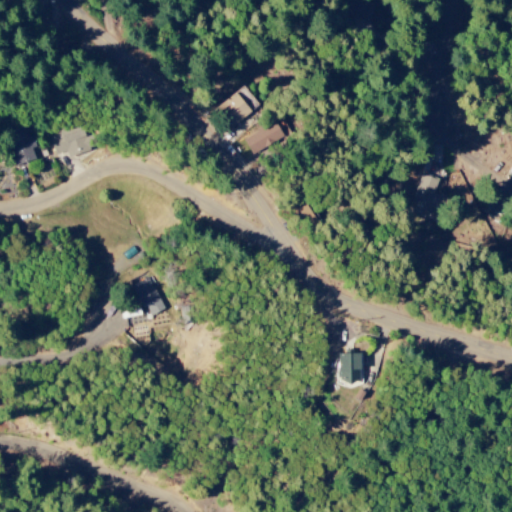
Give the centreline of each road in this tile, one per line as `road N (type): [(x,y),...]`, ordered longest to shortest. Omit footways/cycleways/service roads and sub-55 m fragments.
road 1 (residential): [(511,353),(339,293),(238,160),(75,0)]
road 2 (residential): [(301,251),(150,167),(105,171),(37,204),(0,206)]
road 3 (residential): [(195,511),(106,468),(0,439)]
road 4 (residential): [(464,0),(451,70),(458,124)]
road 5 (residential): [(0,363),(74,358),(117,336)]
